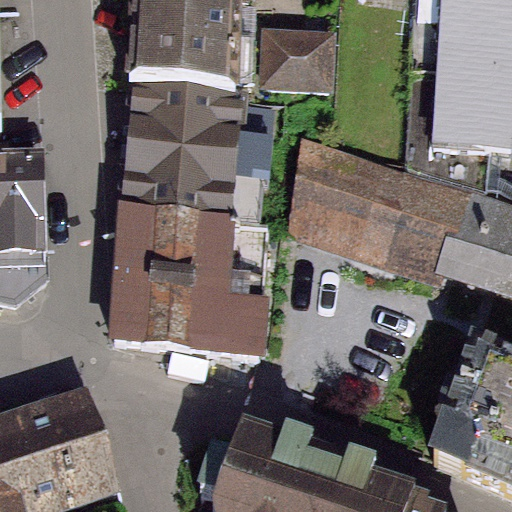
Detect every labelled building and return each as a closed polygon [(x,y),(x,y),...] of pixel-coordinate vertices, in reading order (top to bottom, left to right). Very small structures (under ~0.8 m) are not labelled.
[(238,9),(139,0),(135,0),(129,94),(136,95),(236,107),(238,9)] [(245,0),(139,0),(238,9),(244,10),(245,0)] [(511,0),(416,0),(407,178),(464,198),(488,207),(491,166),(511,167),(511,0)] [(266,44),(264,93),(331,96),(333,47),(266,44)] [(240,109),(236,107),(136,95),(125,222),(200,230),(258,237),(263,196),(267,198),(270,152),(237,146),(240,109)] [(295,225),(511,294),(511,216),(488,207),(464,198),(460,208),(305,158),(295,225)] [(0,308),(15,312),(47,286),(43,171),(0,172),(0,308)] [(200,230),(125,222),(111,350),(186,358),(200,230)] [(200,230),(186,358),(258,366),(268,237),(258,237),(200,230)] [(511,370),(474,352),(433,469),(511,503),(511,370)] [(0,433),(0,511),(76,511),(118,500),(88,407),(0,433)] [(216,511),(413,511),(412,511),(371,496),(375,482),(349,472),(347,479),(309,466),(312,457),(286,448),(282,457),(242,444),(232,471),(215,462),(201,505),(217,510),(216,511)]
